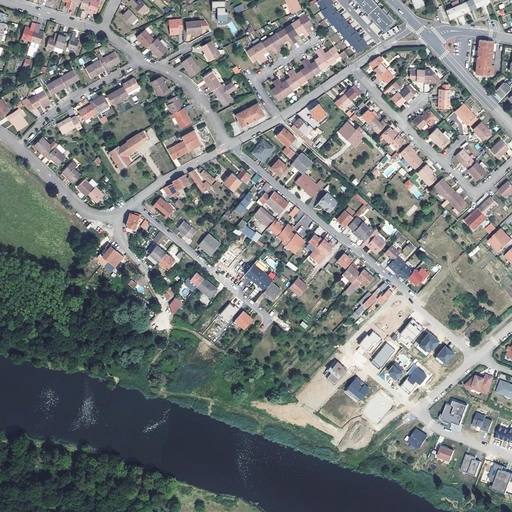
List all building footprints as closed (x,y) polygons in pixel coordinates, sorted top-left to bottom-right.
[(74,9),(76,4),(76,3),(78,3),(77,4),(81,6),(82,0),(72,0),(70,8),(74,9)] [(87,12),(91,0),(82,0),(81,6),(80,7),(84,8),(85,6),(86,6),(86,8),(85,11),(87,12)] [(91,0),(87,12),(91,13),(92,12),(93,10),(97,12),(101,0),(91,0)] [(138,4),(138,3),(134,0),(132,0),(130,2),(143,15),(150,8),(141,0),(140,0),(139,2),(140,3),(138,4)] [(213,0),(212,0),(212,11),(218,11),(218,20),(228,20),(228,10),(226,11),(225,0),(213,0)] [(302,8),(297,0),(286,0),(293,13),(302,8)] [(318,0),(317,0),(323,9),(331,4),(333,3),(331,0),(318,0)] [(373,0),(354,0),(383,30),(388,26),(393,21),(373,0)] [(451,3),(453,7),(457,15),(463,12),(460,4),(458,0),(451,3)] [(473,0),(469,0),(466,1),(470,10),(477,7),(473,0)] [(466,1),(460,4),(463,12),(470,10),(466,1)] [(328,17),(336,12),(331,4),(323,9),(321,10),(327,18),(328,17)] [(128,14),(126,12),(124,15),(132,23),(138,17),(128,7),(125,9),(128,11),(129,13),(128,14)] [(446,10),(450,18),(457,15),(453,7),(446,10)] [(79,8),(77,16),(85,18),(87,13),(83,12),(84,10),(79,8)] [(438,8),(436,9),(441,20),(444,19),(441,12),(438,8)] [(333,25),(334,24),(342,18),(337,11),(336,12),(328,17),(333,25)] [(307,14),(299,19),(310,34),(312,33),(313,33),(309,27),(314,24),(307,14)] [(174,22),(170,23),(171,34),(180,33),(180,29),(180,28),(183,27),(182,18),(174,19),(174,22)] [(340,31),(349,25),(343,18),(342,18),(334,24),(339,32),(340,31)] [(303,32),(306,37),(310,34),(299,19),(292,24),(298,33),(299,34),(303,32)] [(324,29),(328,26),(324,19),(320,22),(324,29)] [(187,32),(193,32),(202,31),(202,29),(208,28),(210,27),(209,26),(206,22),(201,22),(201,20),(187,22),(187,32)] [(34,22),(32,28),(31,29),(30,29),(30,27),(26,26),(23,38),(32,41),(32,40),(38,24),(34,22)] [(38,23),(38,24),(32,40),(42,43),(46,31),(42,30),(42,32),(40,31),(40,30),(42,24),(38,23)] [(292,24),(285,28),(294,43),(297,41),(294,36),(298,33),(292,24)] [(345,38),(346,38),(355,32),(350,24),(349,25),(340,31),(345,38)] [(149,25),(145,29),(155,39),(157,37),(152,31),(154,30),(149,25)] [(288,40),(291,45),(294,43),(285,28),(277,33),(283,42),(283,43),(288,40)] [(138,36),(141,40),(147,46),(155,39),(145,29),(137,36),(138,36)] [(353,45),(361,39),(356,31),(355,32),(346,38),(352,45),(353,45)] [(78,33),(75,32),(70,48),(77,50),(80,41),(76,40),(76,38),(78,33)] [(277,32),(269,37),(279,51),(281,50),(279,45),(283,42),(277,33),(277,32)] [(55,39),(51,38),(48,47),(55,50),(60,34),(57,33),(55,38),(55,39)] [(55,50),(63,52),(69,34),(66,33),(65,36),(64,38),(63,37),(63,35),(60,34),(55,50)] [(272,49),(275,54),(279,51),(269,37),(262,42),(268,51),(272,49)] [(149,45),(154,50),(155,50),(161,56),(168,49),(157,38),(149,45)] [(361,39),(353,45),(358,52),(368,45),(362,38),(361,39)] [(480,39),(476,72),(490,74),(491,64),(492,57),(492,50),(493,42),(493,40),(486,40),(480,39)] [(207,52),(211,60),(219,55),(211,41),(202,47),(205,53),(207,52)] [(261,41),(254,46),(264,61),(267,59),(264,54),(268,51),(262,42),(261,41)] [(257,58),(261,63),(264,61),(254,46),(246,50),(253,61),(257,58)] [(329,49),(325,52),(322,47),(319,49),(329,64),(336,60),(334,57),(338,54),(334,48),(330,50),(329,49)] [(329,64),(319,49),(316,51),(319,56),(315,59),(315,60),(322,69),(329,64)] [(101,59),(105,68),(108,66),(109,67),(121,61),(116,51),(104,57),(102,54),(99,56),(101,59)] [(199,69),(191,56),(182,61),(191,74),(199,69)] [(375,70),(382,63),(385,61),(381,56),(377,58),(370,63),(375,70)] [(322,69),(315,60),(311,63),(308,58),(305,60),(314,74),(322,69)] [(105,68),(101,59),(87,66),(92,76),(98,73),(102,71),(106,69),(105,68)] [(314,74),(305,60),(302,62),(305,67),(301,69),(301,70),(307,79),(314,74)] [(376,76),(378,78),(388,69),(382,63),(375,70),(378,73),(376,76)] [(62,76),(67,85),(80,79),(75,69),(62,76)] [(307,79),(301,70),(297,73),(293,69),(290,70),(300,85),(307,80),(307,79)] [(388,83),(390,82),(389,80),(394,76),(388,69),(378,78),(381,81),(384,79),(388,83)] [(300,85),(290,70),(287,72),(290,77),(286,80),(292,90),(300,85)] [(420,80),(420,81),(425,82),(426,71),(414,70),(414,71),(411,71),(410,78),(414,81),(418,81),(418,80),(420,80)] [(426,70),(426,71),(425,82),(425,83),(429,84),(429,83),(436,83),(436,80),(436,79),(438,77),(432,70),(426,70)] [(212,72),(204,77),(209,84),(208,84),(213,91),(214,90),(221,86),(218,80),(212,72)] [(67,85),(62,76),(47,83),(52,92),(67,85)] [(135,77),(123,83),(124,85),(128,92),(139,86),(135,77)] [(162,97),(172,91),(170,88),(168,89),(161,77),(153,81),(157,89),(156,90),(158,94),(161,94),(162,97)] [(279,78),(276,80),(286,95),(293,91),(292,90),(286,80),(282,83),(279,78)] [(286,95),(276,80),(273,82),(276,87),(271,90),(278,100),(286,95)] [(504,97),(511,89),(505,82),(497,91),(504,97)] [(221,86),(214,90),(224,106),(233,100),(229,94),(236,89),(232,83),(224,88),(223,89),(221,86)] [(363,93),(355,84),(348,91),(346,89),(343,91),(352,100),(359,95),(360,96),(363,93)] [(117,90),(117,89),(108,94),(113,104),(130,95),(128,92),(124,85),(119,88),(120,89),(117,90)] [(390,88),(385,93),(386,94),(388,94),(395,87),(393,85),(390,88)] [(410,85),(407,88),(414,95),(417,93),(410,85)] [(407,88),(401,94),(407,101),(408,101),(414,95),(407,88)] [(51,102),(45,89),(30,97),(35,106),(43,103),(44,106),(51,102)] [(440,90),(440,99),(450,100),(451,91),(440,90)] [(352,100),(343,91),(340,94),(343,96),(336,104),(343,110),(352,100)] [(400,107),(407,101),(401,94),(399,92),(392,99),(400,107)] [(0,98),(0,103),(6,112),(13,107),(5,95),(0,98)] [(91,101),(92,103),(97,113),(98,115),(102,112),(101,110),(109,105),(104,95),(99,98),(99,97),(91,101)] [(173,114),(181,109),(180,106),(182,105),(177,96),(169,100),(170,103),(168,105),(173,114)] [(30,97),(23,101),(25,104),(30,109),(35,106),(30,97)] [(450,100),(440,99),(439,109),(450,109),(450,100)] [(85,120),(97,113),(92,103),(80,111),(85,120)] [(264,115),(258,103),(236,114),(242,126),(264,115)] [(464,120),(469,124),(477,117),(465,103),(455,112),(463,121),(464,120)] [(319,104),(310,110),(319,123),(328,117),(319,104)] [(22,110),(20,107),(8,115),(10,118),(11,117),(19,129),(28,123),(20,111),(22,110)] [(173,114),(171,115),(172,118),(171,118),(175,126),(179,124),(181,127),(190,122),(183,108),(181,109),(173,114)] [(368,122),(377,113),(375,111),(372,113),(369,109),(362,116),(368,122)] [(430,110),(422,117),(428,123),(430,126),(438,119),(430,110)] [(383,120),(381,122),(378,119),(380,117),(377,113),(368,122),(378,133),(387,124),(383,120)] [(83,127),(77,115),(72,118),(71,117),(58,123),(63,133),(76,126),(78,129),(83,127)] [(422,117),(420,115),(414,122),(421,129),(428,123),(422,117)] [(300,118),(291,127),(310,145),(313,142),(307,136),(312,131),(318,137),(320,134),(301,117),(300,118)] [(479,119),(477,117),(469,124),(468,125),(470,127),(479,119)] [(473,128),(474,130),(482,122),(481,120),(473,128)] [(339,131),(340,133),(348,123),(347,122),(339,131)] [(474,130),(480,135),(481,135),(485,140),(493,133),(482,122),(474,130)] [(340,133),(347,139),(349,136),(354,140),(363,129),(362,128),(359,125),(356,129),(348,123),(340,133)] [(283,127),(276,135),(287,146),(294,137),(283,127)] [(390,142),(391,141),(399,134),(396,131),(395,132),(393,130),(391,127),(383,134),(385,137),(390,142)] [(436,141),(442,147),(449,140),(438,128),(430,136),(435,142),(436,141)] [(354,140),(352,143),(355,145),(366,132),(363,129),(354,140)] [(110,151),(120,168),(131,160),(127,155),(137,149),(135,146),(149,138),(144,130),(128,140),(127,141),(120,147),(119,145),(110,151)] [(184,140),(189,149),(202,143),(195,130),(182,137),(184,140)] [(405,141),(399,134),(391,141),(398,148),(405,141)] [(42,149),(41,150),(47,156),(47,155),(54,148),(43,136),(36,143),(42,149)] [(189,149),(184,140),(167,149),(173,159),(189,150),(189,149)] [(451,142),(449,140),(442,147),(444,149),(451,142)] [(492,150),(498,157),(503,152),(504,154),(510,148),(502,140),(492,150)] [(274,149),(264,141),(259,147),(257,146),(252,152),(263,161),(274,149)] [(424,161),(415,153),(411,148),(412,147),(409,145),(400,153),(404,158),(410,164),(415,169),(424,161)] [(66,156),(56,146),(54,148),(47,155),(50,159),(52,157),(56,161),(59,164),(66,156)] [(287,146),(282,151),(290,158),(295,152),(287,146)] [(463,162),(467,167),(470,169),(476,164),(463,150),(456,157),(462,163),(463,162)] [(301,152),(292,162),(303,173),(312,162),(301,152)] [(383,165),(391,157),(388,154),(380,162),(383,165)] [(410,164),(404,158),(402,160),(402,162),(405,166),(407,166),(410,164)] [(280,175),(288,167),(278,159),(271,167),(280,175)] [(73,182),(81,174),(74,168),(76,166),(72,162),(62,171),(63,172),(67,176),(73,182)] [(469,170),(474,176),(475,175),(479,179),(487,172),(478,162),(476,164),(470,169),(469,170)] [(430,185),(437,179),(432,173),(434,171),(427,164),(418,172),(430,185)] [(243,171),(239,176),(245,182),(251,175),(242,167),(240,170),(243,171)] [(371,171),(376,177),(380,173),(375,167),(371,171)] [(403,176),(407,172),(402,167),(398,172),(403,176)] [(203,184),(194,170),(189,172),(203,192),(207,189),(208,190),(212,186),(206,181),(203,184)] [(204,170),(201,173),(211,182),(215,178),(204,170)] [(229,177),(224,182),(234,190),(242,181),(232,173),(229,177)] [(320,187),(316,184),(303,173),(296,181),(309,192),(308,193),(312,196),(320,187)] [(187,178),(185,174),(179,178),(184,186),(190,183),(191,184),(193,183),(189,177),(187,178)] [(252,183),(254,186),(261,177),(259,175),(252,183)] [(450,188),(451,187),(446,182),(447,181),(444,177),(435,185),(447,199),(448,199),(454,193),(450,188)] [(77,186),(86,195),(88,193),(94,187),(85,178),(77,186)] [(173,183),(163,189),(170,197),(179,192),(178,189),(184,186),(179,178),(173,181),(174,182),(173,183)] [(320,187),(324,183),(320,179),(316,184),(320,187)] [(408,190),(414,185),(409,179),(403,184),(408,190)] [(511,184),(509,181),(499,190),(506,198),(511,191),(511,184)] [(259,193),(262,196),(269,187),(271,185),(267,182),(259,193)] [(324,189),(327,192),(319,201),(325,206),(324,208),(327,211),(329,211),(338,201),(329,194),(333,189),(328,184),(324,189)] [(88,193),(92,197),(100,189),(96,185),(94,187),(88,193)] [(266,201),(274,192),(269,187),(262,196),(259,199),(264,203),(266,201)] [(105,194),(100,189),(92,197),(97,202),(105,194)] [(249,191),(235,208),(241,213),(246,207),(244,205),(251,198),(253,194),(249,191)] [(277,193),(274,191),(274,192),(266,201),(280,213),(289,203),(277,193)] [(460,212),(468,205),(463,200),(464,199),(456,191),(454,193),(448,199),(460,212)] [(368,203),(356,192),(354,195),(366,205),(368,203)] [(479,208),(486,215),(498,204),(493,198),(491,196),(479,208)] [(161,198),(153,207),(166,219),(172,211),(169,208),(169,205),(161,198)] [(244,205),(246,207),(252,199),(251,198),(244,205)] [(174,203),(181,209),(185,205),(179,199),(174,203)] [(264,203),(278,215),(280,213),(266,201),(264,203)] [(414,204),(406,213),(410,217),(418,207),(414,204)] [(300,209),(296,206),(289,214),(293,217),(298,211),(300,209)] [(260,207),(254,215),(266,224),(272,217),(260,207)] [(348,226),(356,216),(354,215),(352,217),(351,216),(355,212),(353,210),(352,211),(347,207),(336,219),(346,228),(348,226)] [(486,215),(479,208),(465,220),(474,229),(487,217),(486,215)] [(226,220),(231,214),(228,211),(222,217),(226,220)] [(293,217),(288,223),(294,228),(304,216),(298,211),(293,217)] [(377,211),(376,213),(384,220),(385,219),(377,211)] [(140,218),(142,215),(141,215),(136,213),(135,213),(135,215),(130,213),(130,214),(128,219),(137,222),(138,220),(139,217),(140,218)] [(361,236),(368,227),(356,216),(348,226),(354,231),(355,230),(361,236)] [(266,224),(269,227),(275,219),(272,217),(266,224)] [(135,228),(137,222),(128,219),(126,225),(127,226),(131,227),(130,229),(132,230),(133,228),(135,228)] [(268,228),(278,235),(285,227),(275,219),(269,227),(268,228)] [(242,220),(236,227),(241,231),(245,226),(245,222),(242,220)] [(196,231),(184,221),(178,228),(181,232),(180,233),(184,236),(185,235),(189,239),(196,231)] [(484,229),(489,234),(495,228),(490,223),(484,229)] [(247,235),(252,239),(256,242),(261,237),(245,226),(241,231),(242,231),(247,235)] [(370,226),(368,227),(361,236),(365,240),(366,240),(375,230),(370,226)] [(499,251),(511,238),(508,234),(507,233),(506,232),(502,227),(489,240),(493,244),(494,245),(495,247),(499,251)] [(358,239),(361,236),(355,230),(354,231),(352,233),(358,239)] [(385,243),(376,234),(378,233),(375,230),(366,240),(369,242),(368,243),(376,251),(385,243)] [(164,235),(161,232),(154,240),(157,242),(164,235)] [(286,245),(295,235),(291,232),(282,242),(286,245)] [(220,243),(209,233),(208,235),(199,244),(211,254),(220,243)] [(295,235),(304,243),(305,241),(296,233),(295,235)] [(316,247),(323,239),(320,237),(319,238),(315,234),(309,242),(307,246),(313,251),(316,247)] [(295,235),(286,245),(296,253),(304,243),(295,235)] [(316,247),(313,251),(309,255),(314,259),(329,241),(325,237),(323,239),(316,247)] [(366,240),(365,240),(364,242),(375,252),(376,251),(368,243),(369,242),(366,240)] [(325,253),(326,254),(332,248),(330,247),(333,244),(329,241),(314,259),(319,263),(324,257),(323,255),(325,253)] [(159,261),(166,252),(154,242),(147,251),(159,261)] [(406,257),(416,248),(410,242),(401,252),(406,257)] [(101,262),(111,270),(123,256),(114,248),(109,244),(101,253),(103,255),(101,257),(100,259),(102,261),(101,262)] [(398,250),(392,245),(385,252),(393,260),(397,256),(402,250),(400,248),(398,250)] [(186,253),(182,250),(177,256),(180,259),(186,253)] [(172,265),(176,261),(166,252),(159,261),(167,268),(171,264),(172,265)] [(344,253),(337,261),(345,267),(351,260),(349,257),(347,256),(344,253)] [(228,265),(231,261),(223,254),(219,259),(220,260),(221,259),(225,262),(225,261),(228,263),(227,264),(228,265)] [(123,256),(111,270),(112,271),(124,257),(123,256)] [(393,267),(398,272),(405,265),(406,264),(397,256),(393,260),(388,265),(392,269),(393,267)] [(259,257),(245,274),(255,282),(264,271),(269,265),(259,257)] [(231,261),(228,265),(227,264),(228,263),(225,261),(225,262),(221,259),(220,260),(218,263),(227,270),(235,261),(233,259),(231,261)] [(298,268),(289,261),(286,264),(295,271),(298,268)] [(360,273),(356,270),(354,268),(355,267),(352,264),(347,269),(344,272),(353,280),(360,273)] [(398,272),(406,280),(409,277),(413,272),(405,265),(398,272)] [(419,271),(418,270),(416,269),(413,272),(409,277),(417,284),(420,281),(428,272),(423,268),(419,271)] [(373,277),(363,269),(360,273),(353,280),(345,290),(349,293),(360,281),(365,285),(373,277)] [(263,291),(272,281),(273,279),(264,271),(255,282),(260,286),(259,288),(263,291)] [(431,273),(429,271),(428,272),(420,281),(422,283),(431,273)] [(197,286),(204,278),(196,272),(191,279),(189,277),(186,280),(196,287),(197,286)] [(204,278),(197,286),(211,298),(218,289),(204,278)] [(302,282),(297,278),(293,282),(289,287),(294,291),(302,282)] [(270,297),(273,299),(281,289),(272,281),(263,291),(267,294),(270,296),(270,297)] [(306,286),(302,282),(294,291),(299,295),(306,286)] [(384,282),(378,288),(381,291),(387,285),(384,282)] [(170,287),(163,293),(168,300),(175,291),(170,287)] [(377,299),(381,303),(393,291),(390,287),(384,293),(383,292),(376,299),(377,299)] [(368,298),(363,303),(365,305),(367,307),(373,300),(377,295),(376,294),(378,293),(376,290),(368,298)] [(273,299),(270,297),(270,296),(267,294),(263,291),(262,293),(272,301),(273,299)] [(362,305),(363,303),(368,298),(365,295),(359,302),(362,305)] [(174,299),(169,304),(173,314),(181,305),(174,299)] [(224,316),(229,320),(240,308),(236,304),(234,306),(234,307),(229,303),(221,313),(224,316)] [(361,306),(352,315),(356,318),(359,315),(358,314),(364,309),(362,307),(361,306)] [(243,310),(235,320),(245,328),(253,319),(243,310)] [(412,319),(399,334),(404,338),(407,335),(412,340),(423,327),(419,324),(417,326),(415,324),(416,322),(412,319)] [(305,329),(308,326),(303,321),(300,324),(305,329)] [(367,334),(359,343),(361,345),(365,348),(373,340),(377,343),(381,338),(372,331),(368,336),(367,334)] [(429,332),(419,344),(429,353),(439,340),(436,338),(435,339),(432,336),(433,336),(429,332)] [(360,346),(366,351),(371,344),(374,346),(377,343),(373,340),(365,348),(361,345),(360,346)] [(387,343),(373,360),(372,361),(380,368),(381,366),(381,367),(387,359),(386,358),(388,356),(389,356),(395,349),(387,343)] [(366,351),(360,346),(356,350),(362,355),(366,351)] [(445,346),(437,355),(445,362),(449,357),(450,358),(454,353),(450,350),(449,348),(445,346)] [(445,362),(437,355),(435,358),(443,365),(445,362)] [(335,358),(325,370),(338,380),(347,369),(339,363),(339,362),(335,358)] [(392,377),(396,380),(404,369),(396,362),(388,371),(391,374),(393,375),(392,377)] [(410,375),(400,386),(405,391),(408,388),(412,391),(418,383),(420,384),(426,375),(425,374),(417,368),(411,376),(410,375)] [(338,380),(325,370),(323,373),(336,382),(338,380)] [(464,384),(468,388),(471,386),(481,389),(481,391),(487,393),(488,389),(493,376),(485,373),(484,376),(484,377),(475,374),(464,384)] [(357,377),(347,388),(360,399),(369,388),(361,381),(357,377)] [(500,380),(496,391),(511,397),(511,385),(510,385),(509,383),(500,380)] [(359,400),(360,399),(347,388),(345,391),(359,400)] [(391,407),(378,396),(365,412),(378,423),(391,407)] [(459,425),(467,405),(452,400),(451,405),(446,403),(442,414),(441,417),(444,420),(448,422),(451,423),(452,422),(459,425)] [(488,431),(492,421),(484,418),(485,416),(476,412),(472,424),(477,426),(478,424),(481,425),(480,428),(488,431)] [(447,424),(448,422),(444,420),(441,417),(442,414),(440,413),(439,417),(443,422),(447,424)] [(498,426),(494,438),(508,443),(509,442),(509,440),(511,440),(511,428),(509,428),(508,430),(498,426)] [(416,429),(407,442),(411,444),(414,443),(420,447),(427,436),(422,433),(421,434),(419,433),(420,432),(416,429)] [(440,445),(437,455),(450,460),(453,450),(440,445)] [(465,456),(462,463),(464,464),(463,468),(469,470),(469,472),(475,474),(480,461),(474,459),(475,457),(469,454),(468,457),(465,456)] [(464,464),(462,463),(460,469),(469,472),(469,470),(463,468),(464,464)] [(495,463),(489,479),(495,481),(497,482),(496,485),(506,489),(509,480),(511,481),(511,473),(505,470),(504,472),(501,471),(501,469),(498,468),(499,464),(495,463)] [(497,482),(495,481),(492,488),(504,492),(506,489),(496,485),(497,482)]
